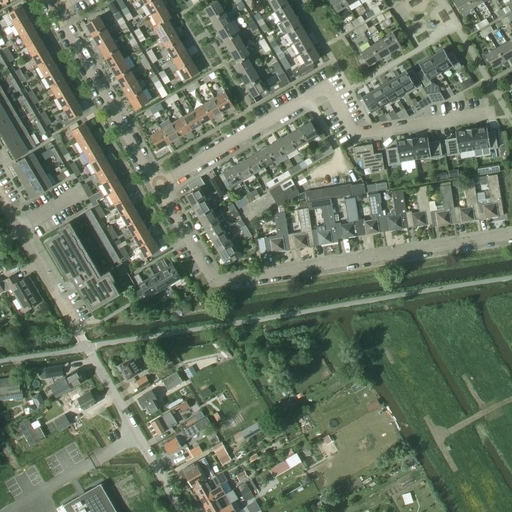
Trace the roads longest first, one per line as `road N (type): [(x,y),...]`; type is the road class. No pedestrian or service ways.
road 1 (residential): [(156,185),(207,273),(222,280),(511,235)]
road 2 (residential): [(156,185),(324,88),(353,133),(493,112)]
road 3 (unclassified): [(181,511),(76,331)]
road 4 (residential): [(54,7),(156,185)]
road 5 (residential): [(76,331),(0,200)]
